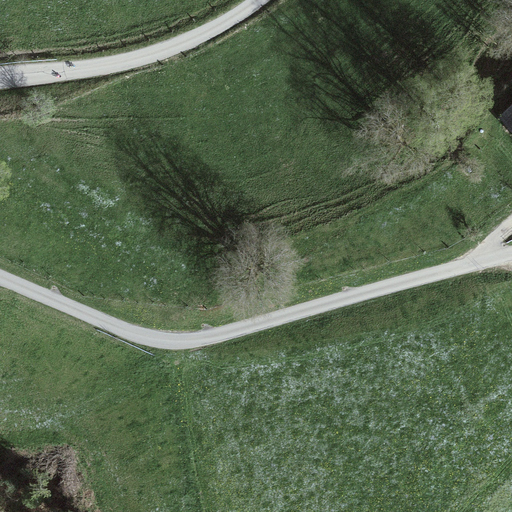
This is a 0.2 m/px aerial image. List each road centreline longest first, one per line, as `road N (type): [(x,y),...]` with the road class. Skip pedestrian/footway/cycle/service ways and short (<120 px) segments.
road 1 (unclassified): [(0,275),(168,341),(511,252)]
road 2 (unclassified): [(256,0),(159,51),(0,77)]
